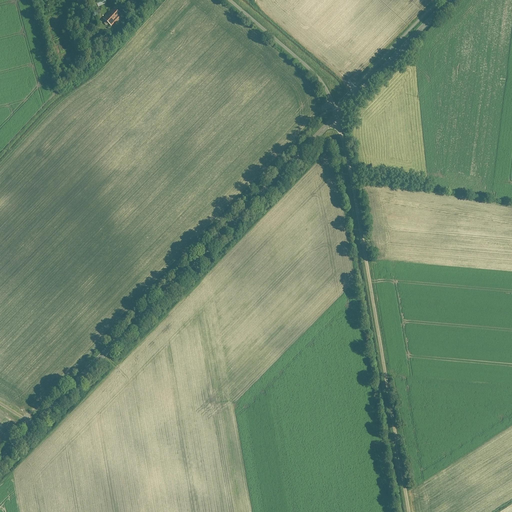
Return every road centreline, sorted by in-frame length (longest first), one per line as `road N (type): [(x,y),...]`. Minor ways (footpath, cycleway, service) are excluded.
road 1 (tertiary): [(336,117),(34,426)]
road 2 (residential): [(408,511),(336,117)]
road 3 (tertiary): [(451,0),(336,117)]
road 4 (residential): [(336,117),(311,71),(227,0)]
